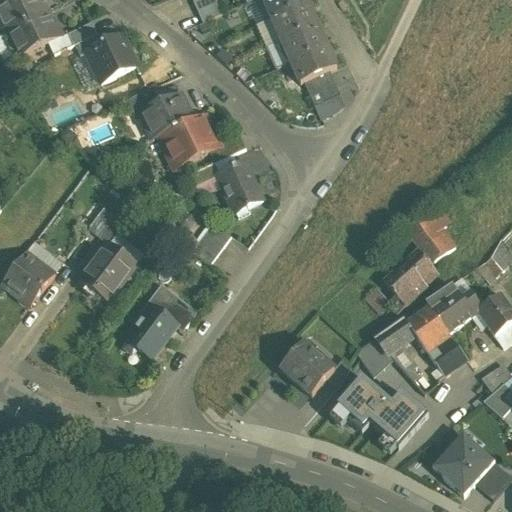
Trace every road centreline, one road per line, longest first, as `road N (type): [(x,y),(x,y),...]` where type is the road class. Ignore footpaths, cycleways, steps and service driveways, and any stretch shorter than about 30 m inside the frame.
road 1 (residential): [(151,444),(169,386),(320,173)]
road 2 (residential): [(320,173),(120,0)]
road 3 (tertiary): [(400,511),(317,478),(200,450)]
road 4 (tertiary): [(151,444),(76,430),(0,392)]
